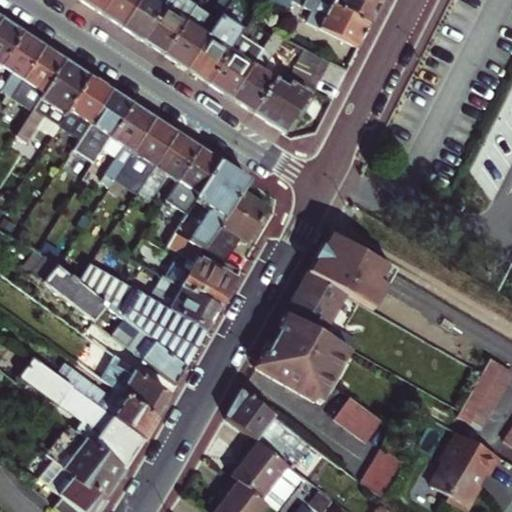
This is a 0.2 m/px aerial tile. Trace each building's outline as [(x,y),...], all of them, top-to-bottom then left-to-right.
[(79,0),(100,14),(109,0),(79,0)] [(109,0),(100,14),(121,28),(139,0),(109,0)] [(139,0),(121,28),(142,42),(169,0),(139,0)] [(181,0),(169,0),(142,42),(162,55),(194,8),(181,0)] [(194,8),(162,55),(185,70),(225,8),(229,2),(226,0),(217,0),(207,16),(194,8)] [(261,0),(262,0),(282,11),(289,0),(261,0)] [(369,25),(320,0),(300,0),(300,1),(304,3),(301,11),(311,15),(321,20),(317,29),(357,50),(369,25)] [(381,1),(379,0),(320,0),(369,25),(381,1)] [(185,70),(207,84),(228,51),(217,43),(226,29),(235,15),(225,8),(185,70)] [(321,20),(311,15),(306,24),(317,29),(321,20)] [(0,69),(22,36),(0,21),(0,69)] [(226,29),(217,43),(228,51),(238,37),(226,29)] [(18,88),(43,50),(22,36),(0,69),(17,79),(14,84),(18,88)] [(229,99),(261,51),(238,37),(228,51),(207,84),(229,99)] [(63,63),(43,50),(18,88),(13,94),(35,108),(63,63)] [(229,99),(251,114),(274,80),(260,71),(270,57),(261,51),(229,99)] [(303,51),(287,76),(291,79),(311,92),(329,64),(303,51)] [(57,129),(89,80),(63,63),(35,108),(15,138),(26,145),(42,119),(57,129)] [(251,114),(284,135),(293,119),(298,122),(311,101),(288,85),(291,79),(287,76),(279,71),(274,80),(251,114)] [(57,129),(78,143),(109,93),(89,80),(57,129)] [(109,141),(131,107),(109,93),(78,143),(77,145),(86,151),(94,140),(89,136),(93,130),(109,141)] [(103,177),(113,183),(153,122),(131,107),(109,141),(122,149),(103,177)] [(153,122),(113,183),(121,188),(140,161),(152,170),(175,136),(153,122)] [(163,177),(175,185),(197,151),(175,136),(152,170),(134,197),(146,204),(163,177)] [(69,157),(72,150),(66,146),(62,152),(69,157)] [(197,151),(175,185),(196,198),(218,165),(197,151)] [(218,165),(196,198),(212,209),(189,244),(201,251),(203,252),(242,190),(246,184),(218,165)] [(175,185),(158,211),(180,224),(196,198),(175,185)] [(268,208),(242,190),(203,252),(221,262),(237,236),(246,241),(268,208)] [(316,262),(307,277),(358,306),(373,314),(386,290),(378,286),(386,271),(329,238),(327,241),(316,262)] [(163,281),(179,290),(215,311),(238,271),(221,262),(203,252),(201,251),(188,275),(172,267),(163,281)] [(183,370),(204,332),(167,312),(87,266),(74,286),(105,310),(138,336),(183,370)] [(43,285),(93,325),(105,310),(74,286),(54,270),(43,285)] [(386,271),(378,286),(386,290),(395,276),(386,271)] [(307,277),(285,316),(345,350),(350,352),(360,334),(347,326),(358,306),(307,277)] [(161,297),(164,291),(159,288),(156,294),(161,297)] [(215,311),(179,290),(167,312),(204,332),(215,311)] [(345,350),(285,316),(276,332),(279,334),(266,358),(262,356),(254,370),(315,405),(345,350)] [(30,382),(59,406),(83,426),(79,432),(125,470),(143,441),(56,370),(0,323),(0,366),(25,387),(30,382)] [(127,351),(173,388),(183,370),(138,336),(127,351)] [(315,405),(319,407),(329,395),(338,381),(344,367),(350,352),(345,350),(315,405)] [(167,398),(115,355),(100,374),(156,420),(167,398)] [(488,359),(456,417),(479,430),(511,373),(488,359)] [(56,370),(143,441),(156,420),(100,374),(93,383),(65,360),(56,370)] [(30,382),(25,387),(55,412),(59,406),(30,382)] [(241,394),(225,421),(251,441),(282,464),(299,438),(241,394)] [(382,421),(349,397),(333,419),(366,443),(382,421)] [(103,502),(125,470),(79,432),(64,420),(42,451),(49,457),(73,477),(71,481),(87,495),(90,491),(103,502)] [(511,427),(503,441),(511,447),(511,427)] [(497,458),(455,434),(438,463),(442,465),(429,487),(447,498),(445,501),(462,511),(464,507),(468,509),(480,488),(476,486),(483,474),(487,476),(497,458)] [(282,464),(251,441),(237,461),(242,464),(229,482),(233,484),(260,505),(268,510),(269,511),(277,511),(302,479),(288,468),(282,464)] [(382,449),(359,483),(380,499),(404,464),(382,449)] [(45,484),(60,497),(78,511),(96,511),(103,502),(90,491),(87,495),(71,481),(73,477),(49,457),(45,463),(55,471),(45,484)] [(55,471),(45,463),(36,477),(45,484),(55,471)] [(260,505),(233,484),(219,503),(223,505),(217,511),(266,511),(268,510),(260,505)] [(78,511),(60,497),(50,509),(53,511),(78,511)]
